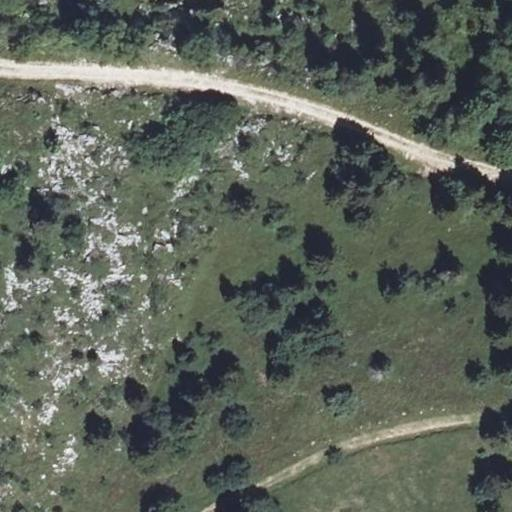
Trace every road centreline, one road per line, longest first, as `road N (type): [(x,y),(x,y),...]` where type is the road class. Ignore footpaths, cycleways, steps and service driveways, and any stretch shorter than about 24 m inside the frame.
road 1 (track): [(0,67),(197,81),(273,99),(414,153),(511,174)]
road 2 (track): [(511,413),(331,448),(210,511)]
